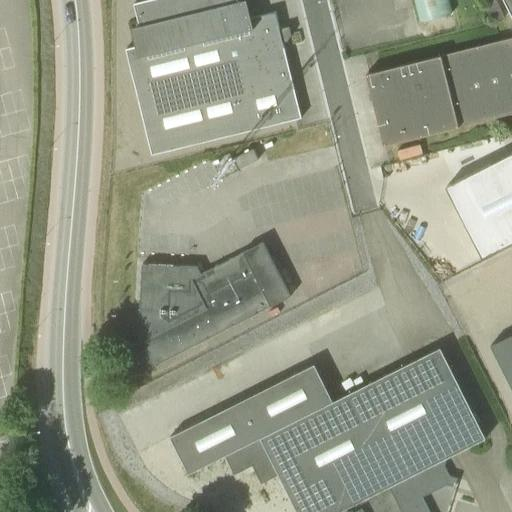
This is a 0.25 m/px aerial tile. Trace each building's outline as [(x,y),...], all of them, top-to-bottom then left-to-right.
[(136,46),(126,49),(152,154),(302,117),(276,12),(251,18),(247,0),(238,0),(237,0),(141,0),(134,2),(140,25),(132,27),(136,46)] [(415,0),(420,21),(452,14),(449,0),(415,0)] [(511,37),(367,74),(368,76),(385,145),(511,113),(511,37)] [(254,148),(235,157),(241,168),(259,159),(254,148)] [(511,154),(447,187),(482,260),(511,244),(511,154)] [(142,372),(290,296),(263,241),(202,273),(198,265),(142,262),(138,343),(129,347),(142,372)] [(511,334),(492,345),(511,385),(511,334)] [(487,438),(441,347),(334,400),(315,363),(171,436),(189,472),(225,455),(235,474),(252,465),(262,483),(279,474),(297,511),(430,511),(425,502),(423,496),(447,484),(455,487),(458,478),(450,476),(442,460),(487,438)]
